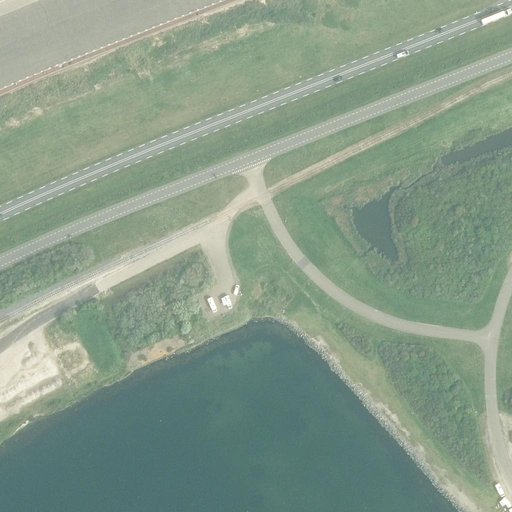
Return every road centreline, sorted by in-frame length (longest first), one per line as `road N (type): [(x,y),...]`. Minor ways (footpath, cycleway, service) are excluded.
road 1 (primary): [(0,214),(511,4)]
road 2 (unclassified): [(490,334),(388,320),(346,299),(289,245),(248,159)]
road 3 (tertiary): [(248,159),(511,57)]
road 4 (tertiary): [(0,264),(248,159)]
